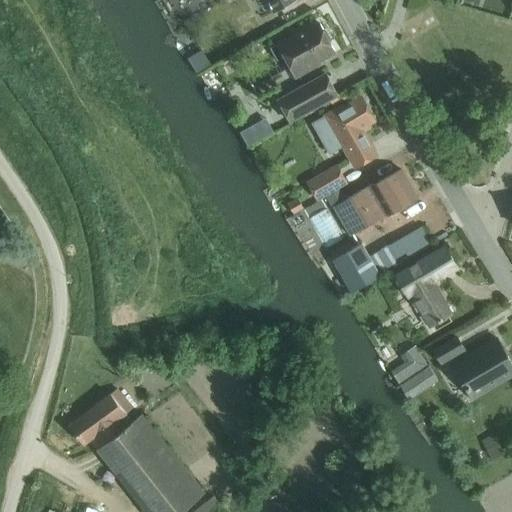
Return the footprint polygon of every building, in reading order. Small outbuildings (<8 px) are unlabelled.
[(267,0),(273,10),(290,0),(267,0)] [(296,77),(311,69),(309,67),(335,53),(330,44),(331,40),(327,32),(324,31),(319,23),(271,48),(277,59),(284,55),(296,77)] [(326,74),(279,100),(290,121),(337,95),(326,74)] [(325,116),(312,124),(329,154),(342,147),(354,167),(376,154),(364,134),(371,130),(368,125),(375,121),(361,97),(343,107),(343,106),(325,116)] [(336,167),(307,182),(316,198),(344,183),(336,167)] [(339,188),(326,195),(333,207),(350,237),(388,214),(417,198),(401,170),(372,187),(371,185),(346,200),(339,188)] [(297,199),(287,205),(293,215),(303,209),(297,199)] [(335,259),(333,260),(352,293),(380,276),(432,246),(426,234),(412,242),(408,235),(369,257),(361,243),(353,248),(335,259)] [(396,277),(407,297),(412,294),(431,326),(451,315),(432,282),(457,267),(446,247),(396,277)] [(457,338),(435,351),(442,363),(457,355),(457,354),(464,350),(457,338)] [(511,364),(497,339),(453,364),(473,399),(511,376),(511,364)] [(408,360),(391,371),(399,384),(427,366),(415,347),(404,354),(408,360)] [(428,368),(400,386),(409,400),(437,381),(428,368)] [(97,450),(98,449),(147,511),(181,511),(206,493),(144,414),(134,422),(127,413),(133,408),(117,388),(70,426),(85,444),(90,441),(97,450)] [(493,435),(481,441),(491,460),(503,454),(493,435)] [(213,496),(193,511),(209,511),(220,504),(213,496)]
